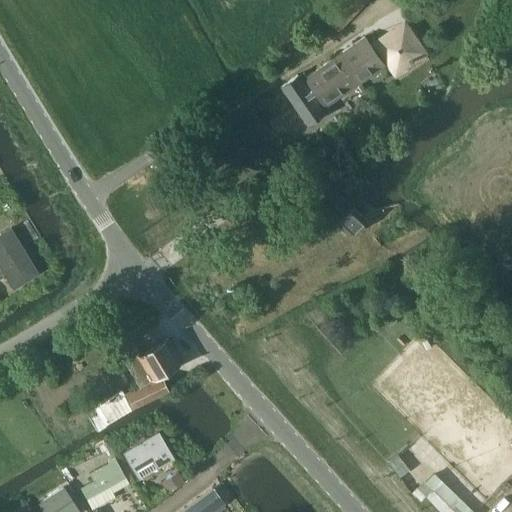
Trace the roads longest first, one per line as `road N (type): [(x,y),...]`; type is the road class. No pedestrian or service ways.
road 1 (unclassified): [(349,511),(129,275)]
road 2 (unclassified): [(129,275),(0,52)]
road 3 (unclassified): [(0,351),(129,275)]
